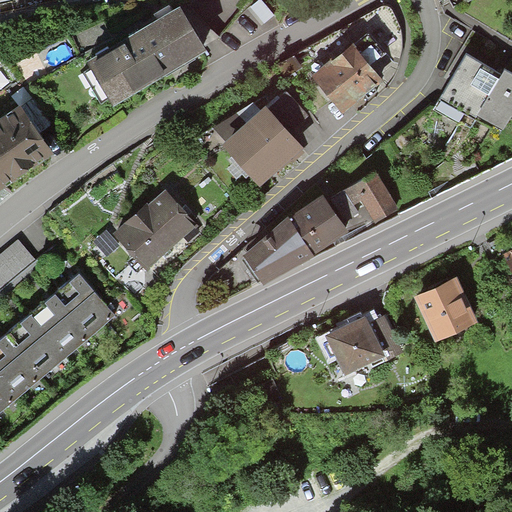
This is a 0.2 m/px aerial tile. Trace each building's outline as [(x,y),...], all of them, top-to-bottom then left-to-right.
[(134,34),(88,61),(114,106),(207,51),(181,7),(134,34)] [(312,67),(344,106),(367,87),(379,77),(347,38),(312,67)] [(503,75),(467,54),(436,108),(472,129),(479,117),(503,131),(511,116),(511,73),(506,70),(503,75)] [(262,113),(254,104),(215,129),(227,142),(221,147),(259,189),(284,166),(304,149),(268,107),(262,113)] [(21,106),(0,120),(0,190),(53,153),(21,106)] [(400,210),(378,171),(346,190),(356,206),(359,210),(366,206),(376,223),(400,210)] [(140,261),(147,269),(197,226),(167,190),(116,233),(140,261)] [(325,195),(290,217),(315,255),(332,243),(349,232),(325,195)] [(301,262),(315,255),(290,217),(245,258),(262,285),(301,262)] [(107,231),(94,241),(107,256),(119,246),(107,231)] [(19,240),(0,255),(0,290),(36,260),(19,240)] [(482,317),(462,274),(415,297),(435,339),(482,317)] [(0,413),(115,317),(80,275),(74,280),(70,284),(78,294),(67,304),(58,293),(49,301),(45,304),(54,314),(41,325),(32,315),(24,322),(19,326),(28,336),(17,346),(8,335),(1,341),(0,341),(0,346),(7,354),(0,360),(0,413)] [(367,313),(324,334),(344,374),(386,353),(367,313)]
